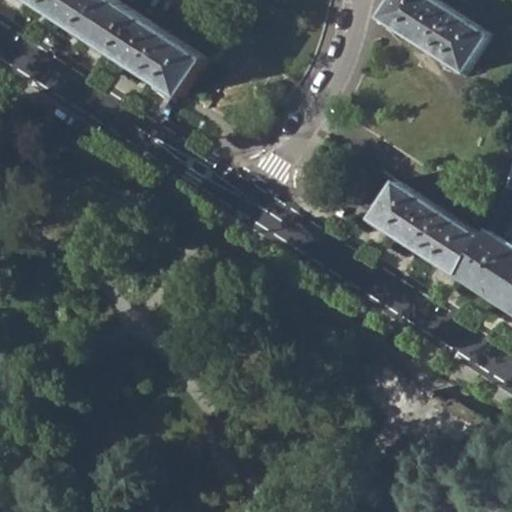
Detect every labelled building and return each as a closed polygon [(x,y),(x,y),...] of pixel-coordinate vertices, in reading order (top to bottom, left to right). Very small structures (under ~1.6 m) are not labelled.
[(211,59),(120,0),(40,0),(187,94),(211,59)] [(428,43),(471,71),(495,35),(440,0),(397,0),(387,16),(428,43)] [(376,216),(462,272),(484,235),(383,169),(371,188),(388,199),(376,216)] [(462,272),(511,303),(511,243),(488,228),(484,235),(462,272)] [(467,406),(445,392),(441,398),(463,412),(467,406)] [(463,498),(465,511),(511,511),(511,497),(500,489),(463,498)] [(446,511),(444,502),(405,510),(404,511),(446,511)]
